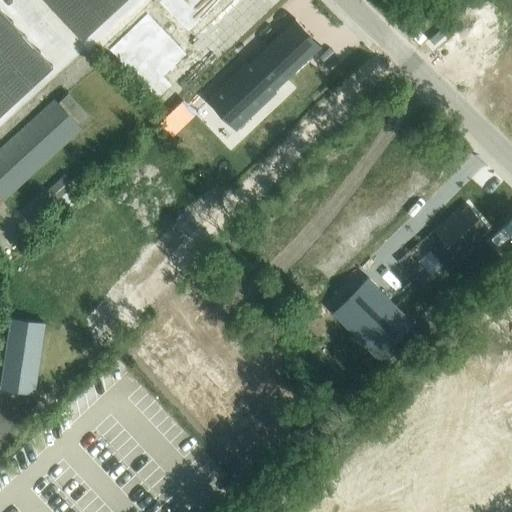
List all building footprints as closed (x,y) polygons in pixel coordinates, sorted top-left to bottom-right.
[(44,0),(81,40),(124,0),(44,0)] [(159,0),(159,1),(186,31),(219,0),(159,0)] [(0,9),(0,114),(52,66),(0,9)] [(237,131),(251,119),(250,118),(249,117),(261,106),(274,93),(276,95),(277,94),(275,92),(321,49),(320,49),(293,20),(248,63),(246,61),(244,62),(246,64),(212,96),(211,93),(206,98),(208,100),(237,131)] [(67,93),(57,102),(77,124),(87,115),(67,93)] [(54,99),(0,149),(0,202),(11,192),(81,129),(77,124),(57,102),(54,99)] [(393,142),(280,258),(316,293),(429,178),(393,142)] [(76,201),(68,192),(75,186),(65,175),(47,191),(56,201),(53,205),(61,214),(76,201)] [(441,240),(429,250),(443,266),(455,256),(458,260),(483,239),(480,235),(487,229),(468,205),(460,212),(458,209),(433,230),(441,240)] [(39,237),(56,220),(48,212),(39,221),(40,222),(32,230),(39,237)] [(235,306),(266,276),(238,247),(207,277),(235,306)] [(263,335),(294,305),(266,276),(235,306),(263,335)] [(377,359),(413,324),(366,277),(331,312),(377,359)] [(291,364),(322,335),(294,305),(263,335),(291,364)] [(12,318),(1,388),(34,394),(45,323),(12,318)] [(158,380),(189,350),(161,321),(130,351),(158,380)] [(319,394),(350,364),(322,335),(291,364),(319,394)] [(186,409),(217,379),(189,350),(158,380),(186,409)] [(511,378),(498,365),(477,386),(511,420),(511,378)] [(214,438),(245,408),(217,379),(186,409),(214,438)] [(511,446),(511,420),(477,386),(456,408),(504,454),(511,446)] [(242,468),(273,438),(245,408),(214,438),(242,468)] [(504,454),(456,408),(436,429),(483,475),(504,454)] [(380,430),(390,445),(406,433),(396,419),(380,430)] [(483,475),(436,429),(415,450),(462,497),(483,475)] [(447,511),(462,497),(415,450),(394,471),(435,511),(447,511)] [(435,511),(394,471),(373,492),(393,511),(435,511)]
